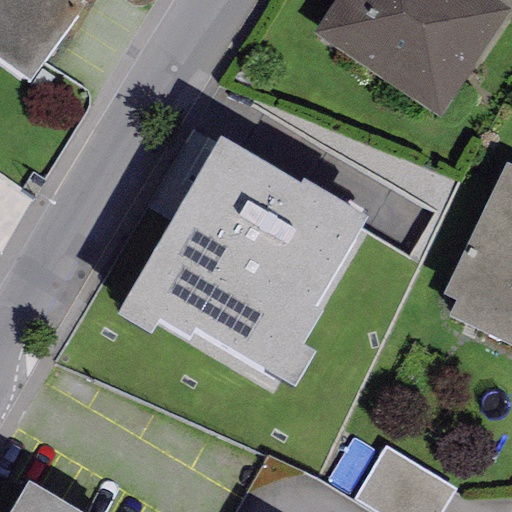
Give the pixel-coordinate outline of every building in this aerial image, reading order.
[(0,0),(0,69),(31,91),(95,0),(0,0)] [(341,0),(315,40),(442,124),(511,19),(511,18),(483,0),(341,0)] [(299,199),(220,153),(114,332),(147,351),(157,334),(191,354),(196,345),(296,404),(314,373),(294,360),(369,233),(302,194),(299,199)] [(511,176),(503,172),(442,302),(453,308),(445,326),(511,357),(511,176)] [(385,451),(354,505),(366,511),(443,511),(455,492),(385,451)] [(57,511),(28,495),(17,511),(57,511)]
